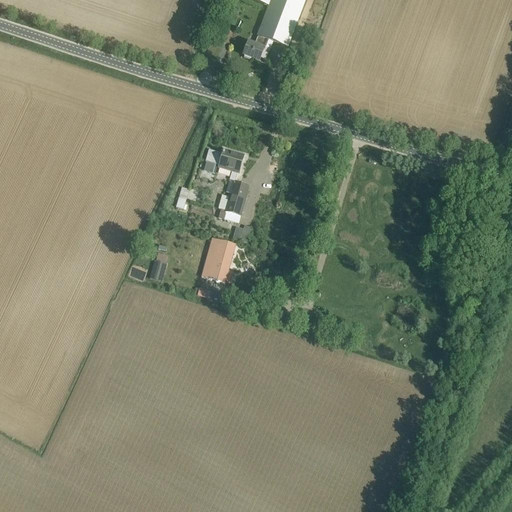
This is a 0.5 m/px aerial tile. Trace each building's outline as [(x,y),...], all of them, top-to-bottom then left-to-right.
[(270,0),(268,7),(257,37),(266,40),(287,48),(305,0),(270,0)] [(266,40),(257,37),(254,46),(248,44),(243,56),(259,62),(264,49),(263,49),(266,40)] [(219,167),(219,168),(230,171),(230,172),(238,174),(243,158),(233,155),(233,154),(224,151),(223,155),(209,151),(205,163),(219,167)] [(229,198),(222,195),(218,209),(221,210),(218,218),(224,220),(226,213),(241,217),(249,187),(233,183),(229,198)] [(181,188),(178,199),(186,201),(190,191),(181,188)] [(237,229),(234,241),(241,242),(244,231),(237,229)] [(218,284),(218,283),(224,285),(235,245),(212,240),(201,278),(216,283),(216,284),(218,284)] [(165,282),(168,262),(154,260),(152,280),(165,282)] [(210,300),(212,291),(200,288),(198,297),(210,300)] [(283,321),(286,312),(277,308),(274,318),(283,321)]
